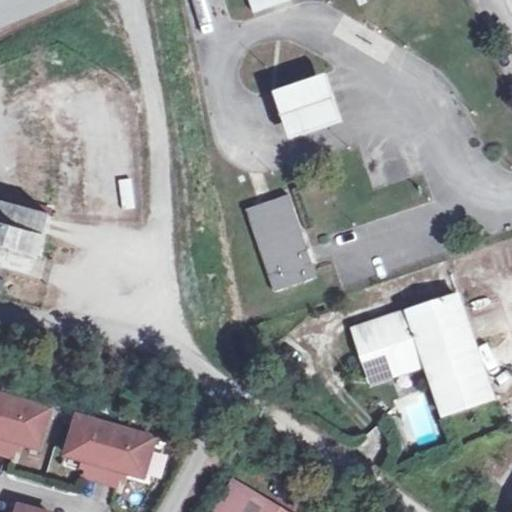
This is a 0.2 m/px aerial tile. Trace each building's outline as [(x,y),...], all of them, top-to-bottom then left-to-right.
[(297,1),(297,0),(254,0),(262,21),(300,8),(297,1)] [(348,128),(333,82),(282,99),(297,145),(348,128)] [(279,295),(323,281),(295,199),(252,214),(279,295)] [(0,202),(0,247),(41,259),(53,216),(0,202)] [(407,365),(416,370),(431,365),(449,415),(498,398),(462,296),(359,332),(378,384),(397,378),(394,369),(407,365)] [(394,369),(397,378),(416,370),(407,365),(394,369)] [(50,409),(0,393),(0,453),(8,456),(13,440),(38,448),(50,409)] [(420,444),(438,438),(431,412),(412,417),(420,444)] [(154,438),(80,415),(68,452),(90,459),(85,473),(116,482),(119,472),(141,479),(154,438)] [(204,511),(289,511),(225,474),(204,511)] [(490,511),(506,511),(509,507),(495,501),(490,511)]
